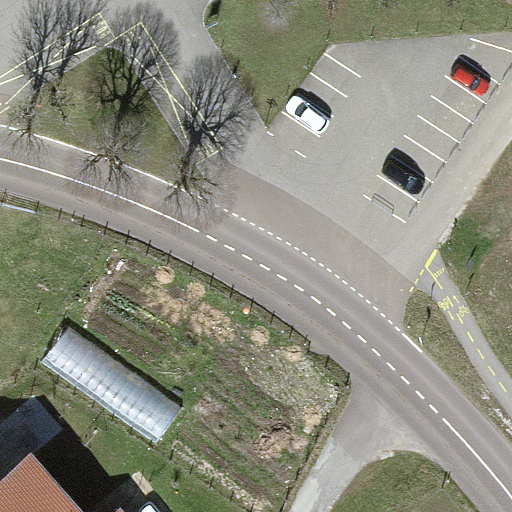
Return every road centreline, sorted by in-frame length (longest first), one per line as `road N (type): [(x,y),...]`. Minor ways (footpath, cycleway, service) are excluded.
road 1 (secondary): [(347,324),(250,256),(152,208),(0,158)]
road 2 (unclassified): [(347,324),(511,109)]
road 3 (secondary): [(511,500),(405,377),(347,324)]
